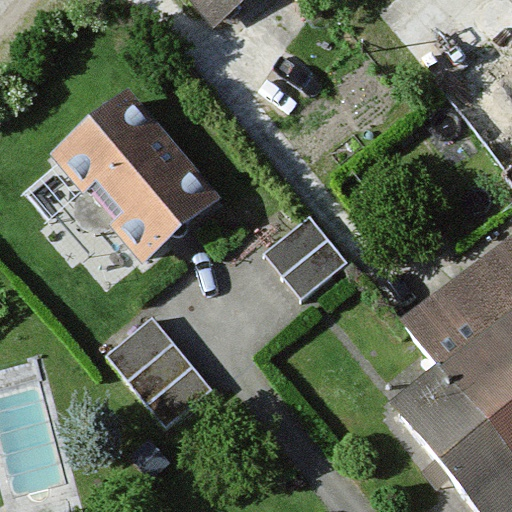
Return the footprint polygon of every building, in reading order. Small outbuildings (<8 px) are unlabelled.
[(254,0),(170,0),(206,41),(254,0)] [(511,192),(511,38),(437,98),(511,192)] [(213,210),(117,99),(38,167),(74,208),(85,198),(112,229),(100,240),(134,279),(176,243),(213,210)] [(337,273),(302,230),(254,269),(289,312),(337,273)] [(511,464),(511,243),(404,329),(440,374),(511,464)] [(205,405),(142,329),(95,368),(159,443),(205,405)] [(453,485),(474,511),(511,511),(511,464),(440,374),(394,411),(453,485)]
